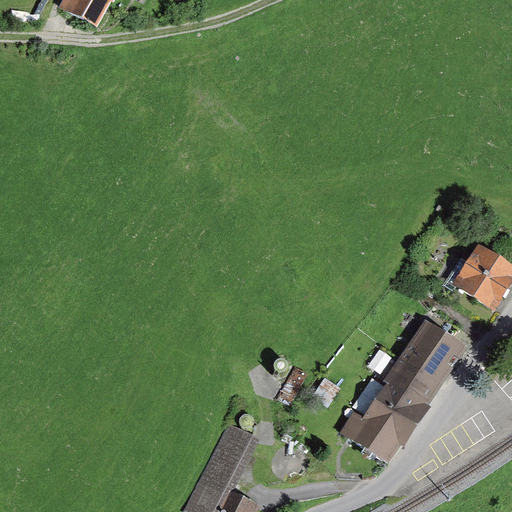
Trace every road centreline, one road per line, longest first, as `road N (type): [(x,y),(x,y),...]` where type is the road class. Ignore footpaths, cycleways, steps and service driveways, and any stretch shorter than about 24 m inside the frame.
road 1 (track): [(0,37),(119,40),(194,29),(289,0)]
road 2 (unclassified): [(330,511),(404,470),(511,313)]
